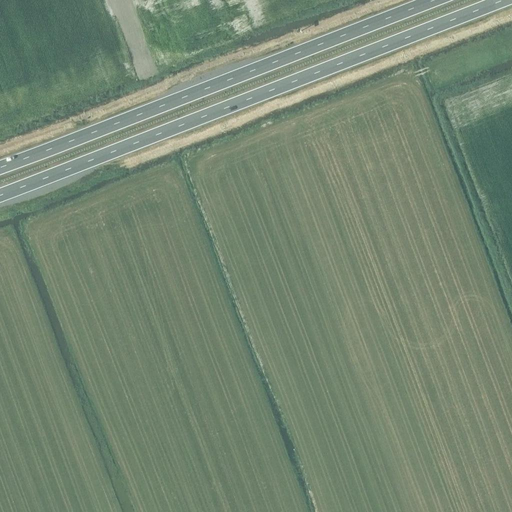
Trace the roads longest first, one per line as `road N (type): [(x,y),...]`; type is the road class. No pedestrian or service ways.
road 1 (trunk): [(0,195),(505,0)]
road 2 (trunk): [(437,0),(0,168)]
